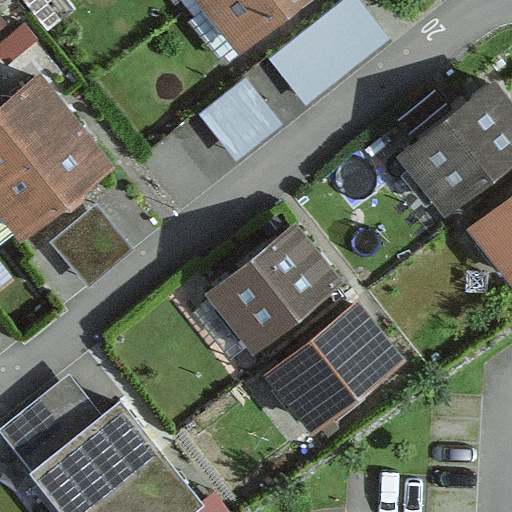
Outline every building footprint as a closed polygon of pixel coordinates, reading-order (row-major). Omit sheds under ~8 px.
[(312,0),(205,0),(206,0),(245,51),(312,0)] [(311,102),(392,35),(363,0),(340,0),(272,56),(311,102)] [(202,108),(236,157),(306,109),(272,60),(202,108)] [(405,156),(449,206),(511,151),(511,100),(494,80),(405,156)] [(37,83),(0,110),(0,185),(73,132),(37,83)] [(73,132),(0,185),(0,203),(27,240),(109,181),(73,132)] [(511,198),(478,227),(511,267),(511,198)] [(80,279),(132,257),(109,205),(58,227),(80,279)] [(258,339),(342,274),(299,221),(216,286),(258,339)] [(360,304),(279,368),(320,420),(401,355),(360,304)] [(119,389),(33,454),(74,508),(160,443),(119,389)] [(160,443),(74,508),(77,511),(180,511),(201,497),(160,443)]
